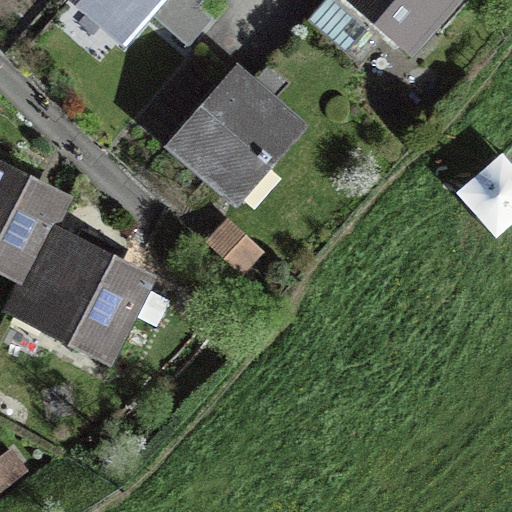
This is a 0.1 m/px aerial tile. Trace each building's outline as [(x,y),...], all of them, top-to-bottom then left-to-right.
[(81,0),(122,35),(152,0),(81,0)] [(454,0),(334,0),(313,23),(359,64),(389,30),(411,49),(454,0)] [(255,89),(237,73),(175,143),(228,190),(258,157),(266,164),(298,127),(301,130),(359,64),(313,23),(255,89)] [(496,229),(511,218),(511,150),(463,182),(496,229)] [(66,201),(0,166),(0,265),(25,279),(52,227),(66,201)] [(25,279),(15,298),(48,315),(43,326),(109,361),(152,279),(52,227),(25,279)] [(254,260),(222,227),(199,249),(231,282),(254,260)]
